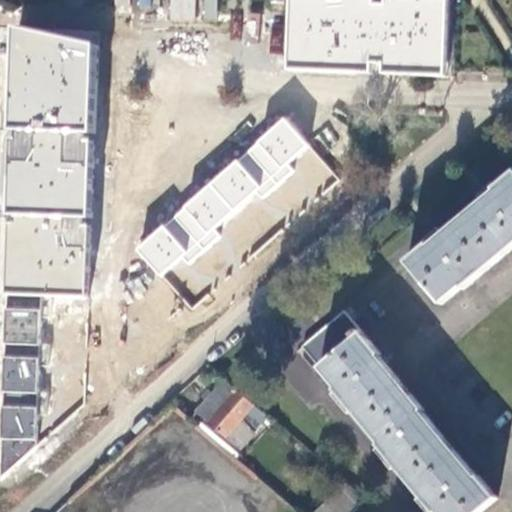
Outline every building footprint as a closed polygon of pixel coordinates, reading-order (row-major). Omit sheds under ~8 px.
[(168,0),(168,20),(194,20),(194,0),(168,0)] [(197,0),(197,19),(215,20),(215,0),(197,0)] [(458,0),(292,0),(289,68),(455,78),(458,0)] [(13,28),(8,290),(41,292),(86,293),(98,47),(13,28)] [(289,164),(307,146),(283,118),(137,249),(163,279),(184,260),(190,266),(220,238),(215,233),(258,191),(266,199),(294,171),(289,164)] [(408,262),(443,305),(463,289),(465,289),(511,249),(511,175),(497,188),(492,183),(484,190),(477,196),(483,203),(444,235),(438,228),(429,235),(423,241),(428,245),(408,262)] [(5,363),(2,477),(36,449),(41,292),(8,290),(5,363)] [(481,511),(498,498),(480,476),(479,477),(424,411),(425,410),(379,356),(380,355),(345,312),(304,347),(338,388),(331,394),(338,404),(347,415),(353,410),(381,444),(374,450),(382,460),(390,470),(396,465),(421,496),(415,500),(422,508),(425,511),(481,511)] [(215,379),(219,374),(214,371),(210,376),(215,379)] [(274,421),(226,380),(197,413),(241,450),(256,433),(243,422),(249,414),(263,426),(265,423),(270,426),(274,421)] [(346,484),(316,511),(353,511),(366,500),(346,484)]
